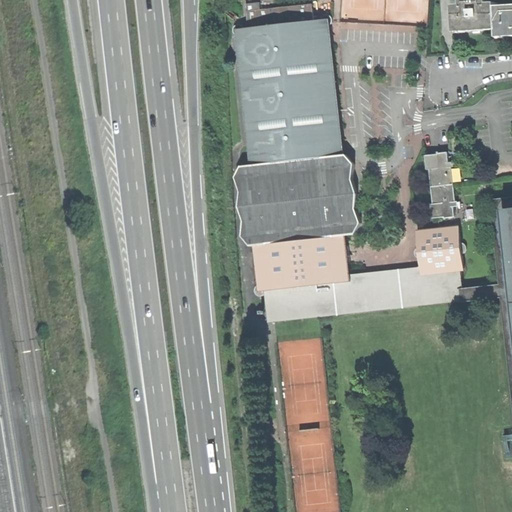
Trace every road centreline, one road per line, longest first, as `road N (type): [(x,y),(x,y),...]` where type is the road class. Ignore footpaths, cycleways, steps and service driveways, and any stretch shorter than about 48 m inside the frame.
road 1 (trunk): [(73,0),(146,460),(171,494)]
road 2 (trunk): [(111,0),(171,494)]
road 3 (trunk): [(198,405),(148,0)]
road 4 (trunk): [(198,405),(211,357),(190,13)]
